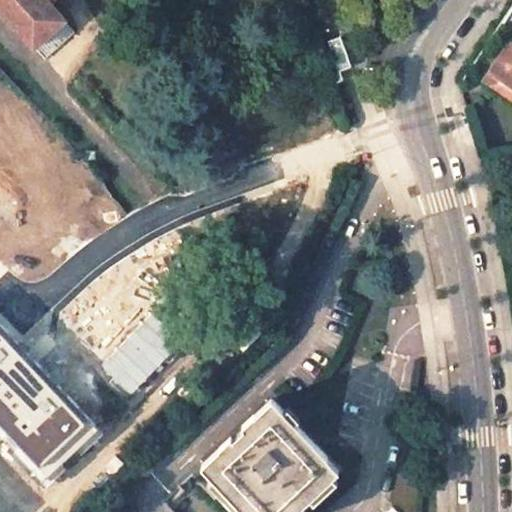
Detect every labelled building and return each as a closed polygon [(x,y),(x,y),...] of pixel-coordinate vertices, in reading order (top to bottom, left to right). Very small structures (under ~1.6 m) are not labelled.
[(0,0),(0,14),(34,60),(65,34),(55,21),(42,4),(44,0),(0,0)] [(495,90),(502,80),(511,87),(511,40),(483,82),(495,90)] [(511,87),(502,80),(495,90),(511,102),(511,87)] [(0,325),(0,444),(36,483),(48,472),(52,476),(87,443),(83,439),(96,428),(0,325)] [(314,442),(271,397),(200,462),(247,511),(288,511),(338,467),(314,442)] [(175,511),(156,491),(145,501),(133,511),(175,511)]
